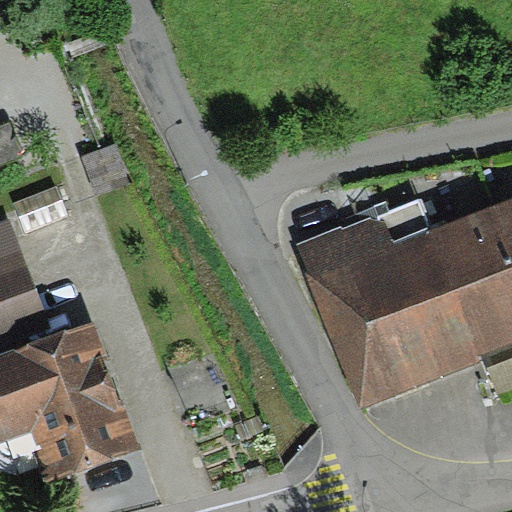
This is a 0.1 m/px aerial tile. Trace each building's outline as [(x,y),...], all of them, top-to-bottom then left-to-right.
[(0,164),(10,161),(0,134),(0,164)] [(16,197),(27,224),(61,210),(51,183),(16,197)] [(359,403),(511,340),(511,212),(419,250),(401,208),(296,251),(359,403)] [(0,335),(36,321),(14,265),(0,269),(0,335)] [(49,500),(128,466),(75,344),(0,376),(0,444),(21,435),(49,500)] [(511,369),(493,374),(499,401),(511,398),(511,369)]
